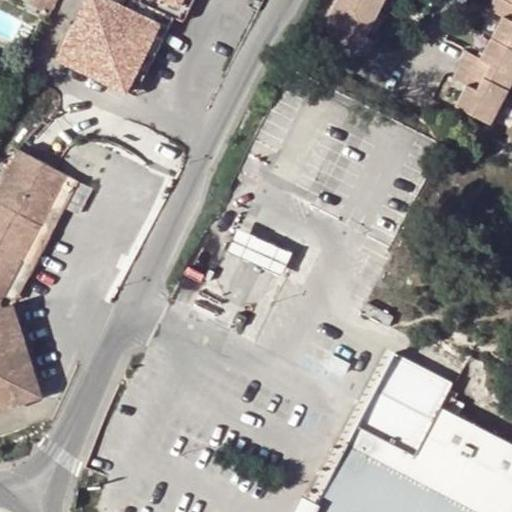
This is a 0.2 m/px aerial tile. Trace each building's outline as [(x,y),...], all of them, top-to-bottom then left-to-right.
[(29,0),(28,4),(50,16),(57,0),(29,0)] [(89,0),(61,59),(128,92),(166,15),(174,19),(175,18),(183,0),(89,0)] [(183,0),(175,18),(183,23),(194,0),(183,0)] [(333,0),(327,14),(345,23),(337,36),(364,50),(371,36),(364,33),(381,0),(333,0)] [(499,13),(489,34),(511,45),(511,0),(490,0),(487,7),(499,13)] [(128,92),(137,96),(174,19),(166,15),(128,92)] [(511,75),(511,45),(489,34),(478,54),(466,47),(451,75),(464,82),(453,102),(488,120),(511,75)] [(3,310),(1,306),(4,301),(67,178),(19,154),(11,170),(3,166),(0,172),(0,186),(2,187),(0,190),(0,414),(32,404),(3,310)] [(78,184),(67,178),(4,301),(16,306),(78,184)] [(251,236),(238,230),(228,252),(242,258),(254,263),(269,270),(283,276),(293,254),(279,248),(263,241),(251,236)] [(32,404),(44,400),(16,306),(3,310),(32,404)] [(511,511),(511,442),(440,405),(452,380),(396,353),(361,422),(342,459),(314,511),(511,511)] [(333,455),(342,459),(351,441),(343,436),(333,455)]
